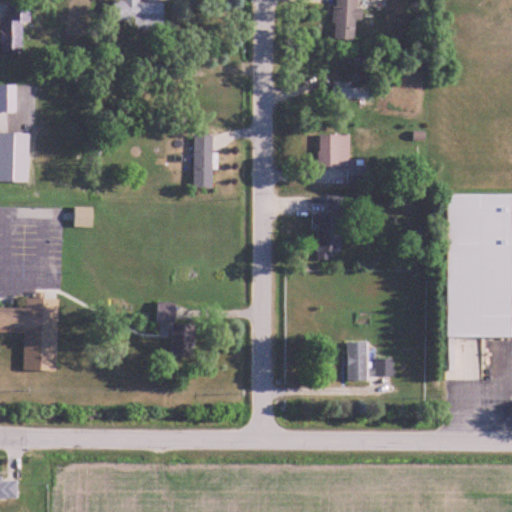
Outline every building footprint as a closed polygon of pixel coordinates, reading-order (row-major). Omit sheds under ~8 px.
[(115,0),(115,24),(164,24),(164,0),(115,0)] [(356,0),(334,0),(334,40),(356,40),(356,0)] [(1,54),(23,54),(23,23),(30,23),(31,2),(10,2),(10,21),(2,21),(1,54)] [(0,112),(16,112),(16,85),(0,85),(0,112)] [(373,87),(334,87),(334,100),(373,100),(373,87)] [(0,182),(29,182),(29,133),(0,132),(0,182)] [(194,135),(194,189),(214,189),(214,135),(194,135)] [(341,168),(341,162),(350,162),(350,135),(319,135),(319,168),(341,168)] [(348,185),(364,185),(364,167),(348,167),(348,185)] [(448,338),(511,338),(511,194),(449,195),(448,338)] [(312,232),(317,232),(317,252),(342,253),(343,197),(327,196),(327,216),(312,216),(312,232)] [(93,228),(93,207),(74,207),(74,228),(93,228)] [(0,309),(0,312),(0,332),(24,333),(24,371),(57,372),(59,299),(26,298),(26,309),(0,309)] [(157,323),(173,324),(172,354),(194,355),(195,326),(175,325),(176,304),(157,303),(157,323)] [(368,343),(348,343),(348,382),(368,382),(368,343)] [(0,498),(18,499),(18,481),(0,480),(0,498)]
